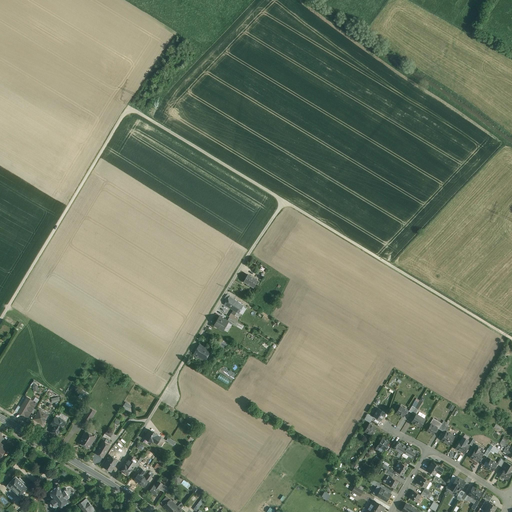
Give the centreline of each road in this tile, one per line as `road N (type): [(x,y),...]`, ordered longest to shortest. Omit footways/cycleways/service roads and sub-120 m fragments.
road 1 (unclassified): [(284,201),(125,110),(7,308)]
road 2 (unclassified): [(284,201),(138,435)]
road 3 (unclassified): [(511,339),(284,201)]
road 4 (primary): [(0,417),(146,511)]
